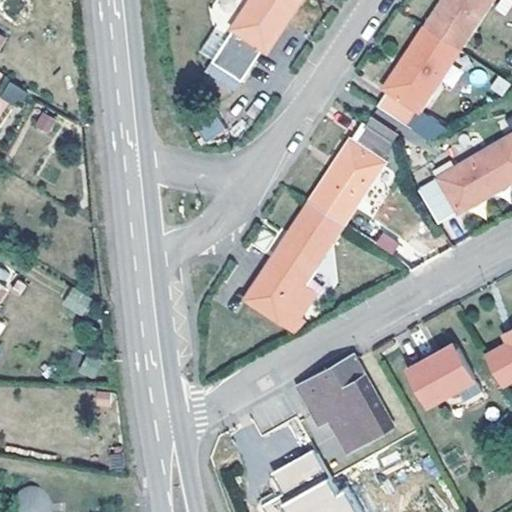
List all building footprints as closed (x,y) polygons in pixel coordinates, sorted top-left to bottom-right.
[(268,48),(299,0),(252,0),(245,11),(251,15),(241,30),(235,27),(213,60),(242,80),(265,46),(268,48)] [(444,0),(428,25),(461,46),(491,0),(490,0),(444,0)] [(251,15),(245,11),(235,27),(241,30),(251,15)] [(461,46),(428,25),(387,86),(390,89),(379,105),(432,138),(449,126),(420,108),(461,46)] [(227,33),(215,26),(199,51),(211,59),(227,33)] [(33,126),(50,133),(56,118),(39,111),(33,126)] [(195,128),(206,143),(225,130),(214,114),(195,128)] [(511,179),(511,135),(460,165),(464,171),(445,183),(441,177),(422,188),(440,221),(511,179)] [(312,199),(344,222),(375,176),(368,172),(379,157),(352,140),(312,199)] [(385,161),(379,157),(368,172),(375,176),(385,161)] [(460,165),(441,177),(445,183),(464,171),(460,165)] [(315,266),(344,222),(312,199),(270,262),(246,297),(285,323),(316,289),(308,284),(318,268),(315,266)] [(394,253),(399,239),(379,232),(374,246),(394,253)] [(95,301),(73,287),(63,302),(85,317),(95,301)] [(488,355),(506,386),(511,382),(511,341),(511,342),(488,355)] [(459,342),(430,359),(433,363),(461,348),(459,342)] [(430,359),(410,370),(429,405),(477,377),(461,348),(433,363),(430,359)] [(301,386),(302,390),(317,412),(322,423),(334,415),(353,449),(394,427),(358,359),(356,356),(328,371),(301,386)] [(315,449),(272,472),(287,500),(282,502),(287,511),(361,511),(348,486),(338,492),(315,449)] [(48,511),(49,487),(17,487),(17,511),(48,511)]
